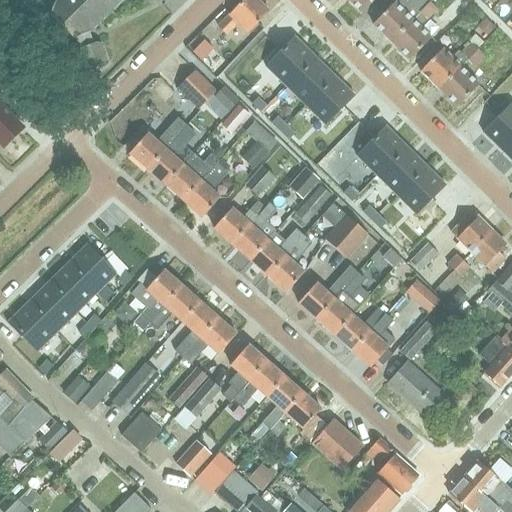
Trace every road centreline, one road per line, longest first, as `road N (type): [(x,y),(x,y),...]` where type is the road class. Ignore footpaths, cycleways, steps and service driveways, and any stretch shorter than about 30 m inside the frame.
road 1 (residential): [(444,477),(107,182)]
road 2 (residential): [(299,0),(511,209)]
road 3 (residential): [(68,141),(205,0)]
road 4 (residential): [(0,290),(107,182)]
